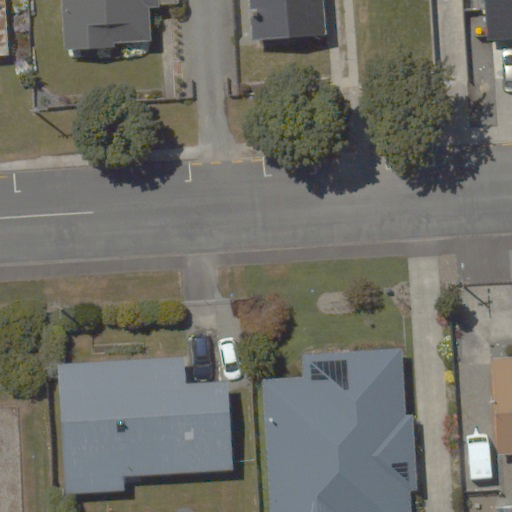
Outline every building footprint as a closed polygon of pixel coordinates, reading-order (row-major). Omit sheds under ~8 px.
[(0,0),(0,48),(17,48),(15,0),(0,0)] [(57,0),(60,46),(118,43),(118,35),(148,33),(146,0),(57,0)] [(243,0),(245,31),(318,29),(316,0),(243,0)] [(310,371),(261,373),(267,511),(403,511),(401,455),(411,454),(409,406),(399,407),(396,345),(309,349),(310,371)] [(119,466),(234,459),(229,373),(186,375),(184,347),(55,354),(62,485),(120,482),(119,466)] [(511,352),(492,353),(495,449),(511,448),(511,352)]
